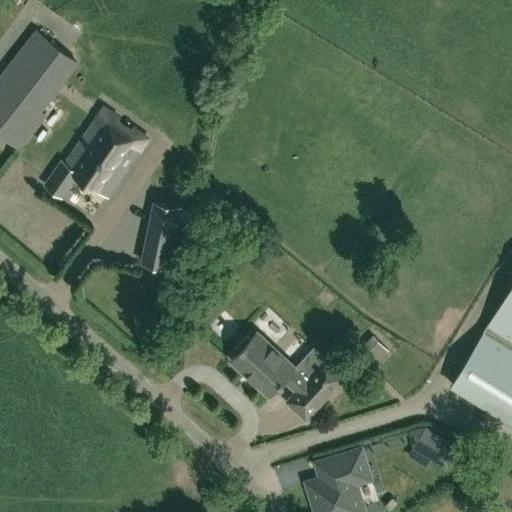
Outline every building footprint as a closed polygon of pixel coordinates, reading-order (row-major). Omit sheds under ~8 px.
[(0,131),(19,146),(46,111),(43,108),(53,95),(51,93),(76,60),(37,30),(11,64),(17,69),(0,90),(0,131)] [(125,134),(114,127),(119,117),(104,106),(65,163),(61,160),(45,183),(62,195),(77,173),(108,194),(148,137),(133,127),(125,134)] [(155,202),(143,260),(170,266),(182,208),(155,202)] [(511,286),(452,384),(511,420),(511,286)] [(305,417),(318,403),(344,376),(326,359),(307,380),(294,367),(295,366),(257,331),(251,337),(248,335),(235,349),(238,351),(231,358),(247,373),(247,374),(256,382),(257,382),(270,394),(285,378),(296,388),(298,390),(288,401),(305,417)] [(360,347),(356,351),(370,366),(371,367),(388,350),(373,334),(360,347)] [(412,446),(447,467),(459,446),(426,425),(408,429),(412,446)] [(316,511),(364,511),(366,511),(357,482),(372,477),(363,447),(317,461),(321,476),(307,481),(316,511)] [(391,508),(398,501),(394,497),(387,504),(391,508)]
